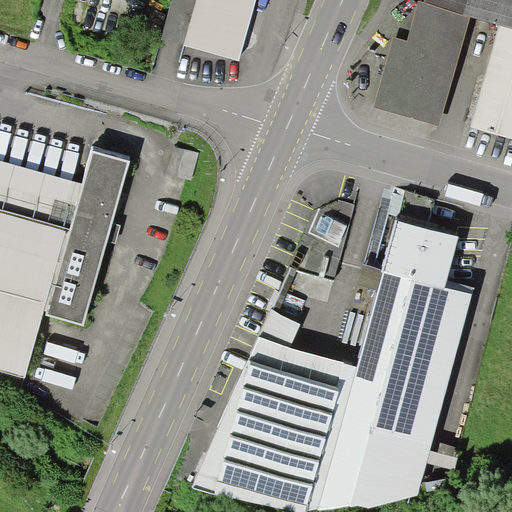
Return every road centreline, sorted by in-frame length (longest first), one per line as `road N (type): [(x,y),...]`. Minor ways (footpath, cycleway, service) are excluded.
road 1 (tertiary): [(290,133),(116,511)]
road 2 (residential): [(290,133),(0,48)]
road 3 (residential): [(290,133),(511,190)]
road 4 (tertiary): [(345,0),(290,133)]
